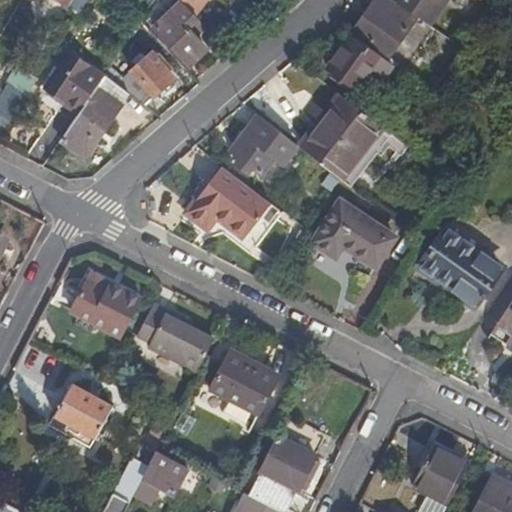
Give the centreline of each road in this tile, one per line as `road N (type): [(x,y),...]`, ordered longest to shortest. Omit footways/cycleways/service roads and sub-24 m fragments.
road 1 (residential): [(80,215),(390,370)]
road 2 (residential): [(321,0),(80,215)]
road 3 (residential): [(0,350),(62,229),(80,215)]
road 4 (residential): [(319,511),(390,370)]
road 5 (residential): [(390,370),(511,434)]
